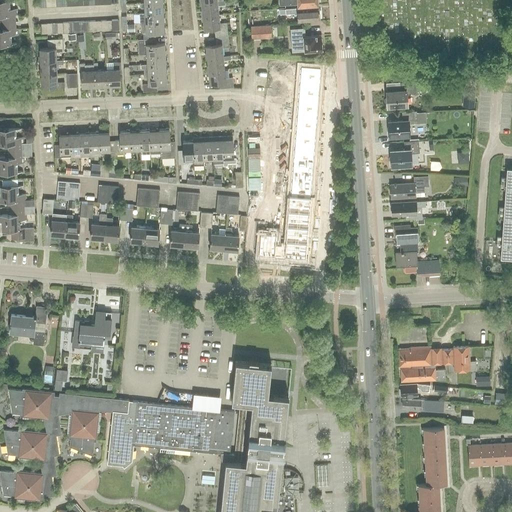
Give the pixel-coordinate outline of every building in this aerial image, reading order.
[(0,0),(0,15),(2,15),(2,22),(16,21),(15,15),(18,14),(17,9),(10,9),(9,0),(0,0)] [(224,1),(217,1),(217,2),(201,3),(203,16),(219,14),(218,5),(225,5),(224,1)] [(164,12),(163,2),(144,3),(141,3),(141,8),(144,8),(145,13),(164,12)] [(319,19),(320,18),(320,13),(318,14),(318,8),(297,10),(297,8),(285,9),(286,14),(297,13),(298,22),(319,20),(319,19)] [(164,21),(164,12),(145,13),(140,13),(140,23),(142,23),(164,21)] [(220,23),(219,14),(203,16),(204,29),(214,28),(215,36),(228,35),(227,22),(220,23)] [(16,28),(16,21),(2,22),(3,29),(0,29),(0,43),(12,43),(11,34),(19,34),(18,28),(16,28)] [(165,32),(164,21),(142,23),(142,27),(145,27),(146,32),(143,33),(144,39),(156,38),(156,32),(165,32)] [(251,26),(252,39),(272,38),(271,25),(251,26)] [(318,35),(306,36),(305,27),(290,28),(290,34),(290,37),(290,40),(290,43),(291,47),(293,51),(322,49),(322,38),(318,38),(318,35)] [(229,47),(228,35),(215,36),(216,44),(206,45),(207,58),(223,56),(222,48),(229,47)] [(165,43),(156,44),(156,38),(144,39),(143,39),(138,39),(138,54),(143,54),(166,53),(165,43)] [(63,39),(50,39),(50,48),(40,48),(40,61),(57,61),(57,60),(56,52),(63,51),(63,39)] [(166,63),(166,53),(143,54),(144,59),(147,59),(147,64),(166,63)] [(230,55),(223,56),(207,58),(209,71),(225,69),(224,60),(231,59),(230,55)] [(64,60),(57,60),(57,61),(40,61),(41,74),(57,73),(57,64),(64,64),(64,60)] [(116,69),(107,69),(108,85),(120,85),(120,72),(121,72),(121,62),(115,62),(116,69)] [(94,70),(94,64),(85,65),(85,63),(79,63),(80,74),(82,74),(82,86),(95,86),(94,70)] [(108,85),(107,69),(98,70),(98,63),(94,63),(94,64),(94,70),(95,86),(108,85)] [(166,73),(166,63),(147,64),(141,64),(141,68),(143,69),(144,69),(144,74),(166,73)] [(301,66),(300,83),(320,84),(321,68),(302,66),(301,66)] [(226,78),(225,69),(209,71),(210,84),(223,82),(223,84),(233,83),(233,77),(226,78)] [(58,82),(57,73),(41,74),(42,87),(54,86),(54,88),(65,87),(65,82),(58,82)] [(78,87),(77,73),(67,74),(67,87),(78,87)] [(167,83),(166,73),(144,74),(144,79),(148,79),(148,83),(143,83),(143,91),(157,91),(157,83),(167,83)] [(407,94),(416,93),(420,93),(419,81),(400,82),(400,90),(386,91),(388,107),(399,106),(399,105),(408,104),(407,94)] [(300,83),(299,99),(318,101),(320,84),(300,83)] [(475,108),(476,88),(464,87),(463,107),(475,108)] [(299,99),(297,115),(317,117),(318,101),(299,99)] [(409,124),(418,123),(417,111),(402,112),(403,119),(389,120),(390,136),(401,136),(401,135),(409,134),(409,124)] [(297,115),(296,131),(316,133),(317,117),(297,115)] [(0,143),(8,143),(8,150),(24,150),(23,137),(16,137),(16,128),(0,128),(0,143)] [(160,153),(159,129),(150,130),(151,153),(160,153)] [(175,141),(170,141),(169,129),(159,129),(160,153),(161,158),(175,157),(175,148),(175,147),(175,141)] [(141,149),(140,130),(130,131),(131,150),(141,149)] [(151,153),(150,130),(140,130),(141,149),(141,154),(151,153)] [(131,150),(130,131),(120,131),(120,140),(115,140),(116,154),(125,154),(125,150),(131,150)] [(296,131),(295,147),(315,149),(316,133),(296,131)] [(100,154),(99,132),(89,133),(90,156),(100,156),(100,154)] [(116,154),(115,140),(110,140),(109,132),(99,132),(100,154),(105,154),(105,151),(115,150),(115,154),(116,154)] [(80,152),(79,133),(70,134),(71,156),(71,152),(80,152)] [(90,156),(89,133),(79,133),(80,152),(81,156),(90,156)] [(71,156),(70,134),(60,134),(60,144),(55,144),(55,157),(71,156)] [(224,166),(223,139),(213,140),(213,159),(214,164),(224,163),(224,166)] [(233,157),(233,139),(223,139),(224,166),(228,165),(228,163),(237,163),(236,157),(233,157)] [(204,162),(203,140),(193,141),(194,160),(194,165),(204,165),(204,162)] [(213,159),(213,140),(203,140),(204,162),(209,162),(209,159),(213,159)] [(405,149),(391,150),(391,158),(392,166),(403,165),(403,164),(412,163),(411,153),(420,152),(419,140),(404,141),(405,149)] [(194,160),(193,141),(183,141),(183,150),(178,150),(179,164),(189,163),(189,160),(194,160)] [(295,147),(293,164),(313,165),(315,149),(295,147)] [(24,162),(24,156),(24,150),(8,150),(9,157),(0,157),(0,172),(18,172),(17,163),(24,162)] [(468,153),(458,153),(459,163),(469,162),(468,153)] [(293,164),(292,180),(312,181),(313,165),(293,164)] [(511,168),(507,168),(506,183),(501,183),(501,182),(501,184),(501,183),(506,183),(504,212),(499,212),(499,211),(499,213),(499,212),(504,213),(502,242),(497,242),(497,241),(497,243),(497,242),(502,242),(501,257),(511,258),(511,168)] [(415,183),(390,184),(391,198),(416,196),(415,193),(425,192),(424,186),(430,185),(429,176),(414,177),(415,183)] [(456,186),(468,185),(468,176),(455,177),(456,186)] [(292,180),(291,195),(311,197),(312,181),(292,180)] [(0,186),(1,191),(0,191),(0,200),(11,200),(11,207),(35,206),(34,199),(26,199),(26,194),(19,194),(18,185),(0,186)] [(285,257),(307,258),(312,197),(311,197),(291,195),(289,195),(285,257)] [(53,214),(54,199),(46,199),(45,213),(53,214)] [(416,201),(392,202),(392,215),(407,214),(407,219),(422,219),(422,206),(426,206),(425,201),(416,201)] [(27,219),(27,213),(35,213),(35,206),(11,207),(11,214),(0,214),(0,223),(2,224),(2,230),(11,229),(12,238),(20,238),(20,240),(34,240),(33,228),(20,228),(20,219),(27,219)] [(72,221),(72,219),(73,215),(67,214),(66,219),(65,235),(79,237),(80,222),(72,221)] [(112,225),(112,223),(113,218),(107,217),(106,222),(105,239),(119,240),(120,225),(112,225)] [(65,235),(66,219),(60,218),(60,220),(52,219),(51,234),(65,235)] [(105,239),(106,222),(100,221),(100,223),(92,223),(91,238),(105,239)] [(184,246),(186,224),(180,223),(179,230),(171,230),(170,245),(184,246)] [(192,231),(192,229),(192,224),(186,224),(184,246),(198,247),(199,232),(192,231)] [(144,242),(146,226),(140,225),(140,227),(132,226),(130,241),(144,242)] [(418,242),(417,227),(410,227),(410,225),(395,226),(395,233),(397,233),(397,243),(417,242),(418,242)] [(158,244),(160,229),(152,228),(152,226),(146,226),(144,242),(158,244)] [(232,233),(232,227),(226,227),(225,232),(226,232),(224,249),(238,250),(239,236),(232,235),(232,233)] [(226,232),(225,232),(219,232),(219,234),(211,233),(210,248),(224,249),(226,232)] [(277,234),(261,233),(259,254),(275,256),(277,234)] [(418,250),(417,242),(397,243),(400,243),(401,251),(395,251),(396,266),(405,265),(405,262),(417,262),(417,261),(417,250),(418,250)] [(439,260),(420,261),(417,261),(417,262),(405,262),(405,265),(405,271),(424,270),(424,271),(439,270),(439,260)] [(43,345),(46,324),(47,308),(36,306),(35,317),(11,314),(10,331),(34,334),(33,344),(43,345)] [(75,320),(73,345),(92,347),(91,351),(104,352),(104,345),(105,335),(110,335),(111,326),(104,325),(105,312),(96,311),(95,325),(89,324),(89,321),(75,320)] [(487,345),(477,345),(478,369),(488,369),(487,345)] [(445,369),(435,370),(435,366),(432,366),(432,363),(454,362),(455,370),(476,369),(476,361),(470,361),(470,346),(454,346),(454,348),(431,349),(431,346),(410,347),(399,348),(400,368),(401,368),(402,381),(436,380),(436,379),(446,379),(445,369)] [(278,511),(279,507),(278,507),(283,456),(284,456),(285,447),(284,447),(284,446),(285,446),(286,437),(285,437),(289,396),(269,394),(272,365),(258,363),(259,361),(250,360),(249,362),(236,361),(232,402),(252,404),(246,462),(233,461),(234,453),(230,453),(230,454),(223,453),(222,461),(226,462),(220,511),(278,511)] [(57,369),(54,390),(62,391),(64,381),(68,382),(69,371),(57,369)] [(498,370),(497,383),(509,385),(510,371),(498,370)] [(489,376),(476,376),(477,385),(489,385),(489,376)] [(421,389),(428,390),(428,384),(417,383),(401,384),(401,396),(417,395),(417,387),(420,387),(421,389)] [(69,445),(69,446),(93,455),(94,455),(93,454),(94,441),(96,441),(100,410),(116,411),(114,423),(112,423),(111,430),(114,431),(112,444),(110,444),(109,451),(111,452),(110,463),(108,463),(107,464),(123,465),(124,467),(132,461),(134,444),(161,447),(161,450),(190,453),(190,450),(223,453),(230,454),(230,453),(234,411),(231,410),(148,402),(133,400),(133,403),(130,402),(130,398),(120,397),(23,388),(23,390),(9,389),(9,388),(8,388),(12,414),(13,414),(13,413),(20,414),(20,416),(45,419),(47,432),(18,429),(18,431),(5,430),(5,429),(4,429),(8,454),(9,454),(16,454),(16,457),(41,459),(43,473),(14,470),(14,472),(0,470),(0,469),(0,471),(4,495),(4,494),(11,495),(11,497),(43,501),(44,496),(55,495),(51,475),(53,455),(59,454),(55,435),(58,414),(71,412),(69,438),(71,438),(70,446),(69,445)] [(499,392),(499,402),(509,402),(509,392),(499,392)] [(437,408),(437,400),(402,398),(403,407),(407,407),(407,409),(421,410),(421,404),(425,404),(424,407),(437,408)] [(447,483),(444,426),(424,427),(427,483),(419,484),(420,511),(440,511),(439,484),(447,483)] [(505,463),(504,443),(492,444),(493,464),(505,463)] [(481,464),(480,444),(468,445),(469,465),(481,464)] [(493,464),(492,444),(480,444),(481,464),(493,464)] [(299,492),(298,476),(285,477),(286,493),(299,492)]
